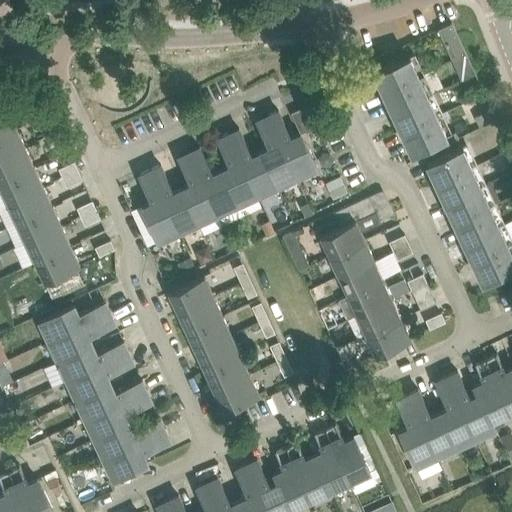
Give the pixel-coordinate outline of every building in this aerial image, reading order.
[(451,59),(452,59),(466,53),(452,21),(438,28),(452,59),(451,59)] [(460,79),(475,72),(466,53),(452,59),(460,79)] [(385,90),(420,74),(410,54),(375,70),(385,90)] [(420,74),(385,90),(394,110),(429,94),(444,86),(435,67),(420,74)] [(42,90),(27,97),(31,106),(46,99),(42,90)] [(429,94),(394,110),(403,130),(438,113),(429,94)] [(0,108),(0,132),(17,125),(8,105),(0,108)] [(279,108),(268,113),(297,175),(317,166),(301,131),(291,135),(279,108)] [(270,145),(261,149),(277,184),(297,175),(268,113),(257,118),(270,145)] [(456,130),(448,134),(438,113),(403,130),(412,150),(416,148),(419,156),(427,152),(459,137),(456,130)] [(41,128),(45,136),(60,128),(57,121),(41,128)] [(0,132),(0,156),(26,145),(17,125),(0,132)] [(437,180),(482,159),(475,143),(492,135),(488,125),(459,137),(427,152),(430,159),(428,160),(437,180)] [(277,184),(261,149),(252,153),(240,127),(229,132),(258,193),(277,184)] [(65,138),(60,128),(45,136),(49,145),(65,138)] [(238,203),(258,193),(229,132),(218,136),(231,163),(222,167),(238,203)] [(0,156),(0,180),(0,181),(35,164),(26,145),(0,156)] [(219,212),(238,203),(222,167),(213,171),(200,145),(190,150),(219,212)] [(199,221),(219,212),(190,150),(179,155),(191,181),(183,185),(199,221)] [(437,180),(446,200),(482,184),(473,164),(483,160),(482,159),(437,180)] [(59,167),(63,175),(79,168),(75,160),(59,167)] [(179,230),(199,221),(183,185),(174,190),(161,163),(151,168),(179,230)] [(35,164),(0,181),(10,201),(44,184),(35,164)] [(83,177),(79,168),(63,175),(67,184),(83,177)] [(179,230),(151,168),(140,173),(152,200),(143,204),(159,239),(179,230)] [(348,190),(340,174),(326,180),(334,197),(348,190)] [(19,220),(53,204),(44,184),(10,201),(19,220)] [(446,200),(455,220),(491,203),(482,184),(446,200)] [(391,201),(374,208),(368,195),(311,221),(315,230),(337,219),(340,225),(338,226),(322,233),(331,254),(366,238),(365,235),(357,219),(376,210),(380,218),(395,211),(391,201)] [(78,206),(82,215),(97,208),(93,199),(78,206)] [(306,215),(314,211),(309,200),(300,204),(306,215)] [(491,203),(455,220),(465,240),(500,223),(491,203)] [(19,220),(28,240),(63,224),(53,204),(19,220)] [(101,216),(97,208),(82,215),(86,224),(101,216)] [(267,233),(275,230),(270,218),(262,222),(267,233)] [(465,240),(474,259),(509,243),(500,223),(465,240)] [(28,240),(38,260),(72,244),(63,224),(28,240)] [(390,240),(394,249),(410,242),(405,233),(390,240)] [(111,238),(96,246),(100,254),(115,247),(111,238)] [(375,257),(366,238),(331,254),(340,273),(375,257)] [(410,242),(394,249),(398,257),(414,250),(410,242)] [(511,249),(509,243),(474,259),(483,279),(511,266),(511,249)] [(81,264),(72,244),(38,260),(47,280),(81,264)] [(201,263),(214,257),(208,244),(195,250),(201,263)] [(293,251),(300,268),(310,264),(302,247),(293,251)] [(179,261),(183,270),(194,265),(190,256),(179,261)] [(384,277),(375,257),(340,273),(349,293),(384,277)] [(233,266),(240,281),(250,276),(243,261),(233,266)] [(407,279),(411,288),(428,280),(424,272),(407,279)] [(169,289),(179,309),(214,293),(205,273),(169,289)] [(248,297),(257,292),(258,292),(250,276),(240,281),(248,297)] [(349,293),(339,298),(348,317),(393,296),(384,277),(349,293)] [(395,296),(410,289),(405,277),(389,284),(395,296)] [(411,288),(421,309),(437,301),(428,280),(411,288)] [(80,306),(104,296),(101,289),(77,298),(80,306)] [(179,309),(188,329),(223,313),(214,293),(179,309)] [(393,296),(348,317),(348,318),(358,313),(367,332),(402,316),(393,296)] [(49,338),(111,309),(106,299),(80,312),(75,302),(40,318),(49,338)] [(251,305),(259,320),(269,316),(262,300),(251,305)] [(111,309),(49,338),(58,358),(93,341),(90,333),(116,321),(111,309)] [(426,318),(431,327),(446,320),(442,311),(426,318)] [(188,329),(197,349),(232,333),(223,313),(188,329)] [(266,336),(274,333),(276,332),(269,316),(259,320),(266,336)] [(367,332),(368,335),(376,353),(412,336),(402,316),(367,332)] [(242,352),(232,333),(197,349),(206,369),(242,352)] [(0,361),(4,360),(9,357),(2,341),(0,338),(0,361)] [(67,378),(129,349),(125,339),(98,351),(93,341),(58,358),(67,378)] [(270,344),(277,360),(287,355),(280,340),(270,344)] [(67,378),(77,397),(112,381),(108,372),(135,360),(129,349),(67,378)] [(511,365),(505,369),(497,351),(489,355),(511,405),(511,408),(511,409),(511,365)] [(242,352),(206,369),(215,389),(251,372),(242,352)] [(284,375),(293,371),(294,370),(287,355),(277,360),(284,375)] [(498,426),(511,419),(511,409),(511,408),(511,405),(489,355),(476,361),(484,379),(477,382),(498,426)] [(0,373),(9,369),(4,360),(0,361),(0,373)] [(449,373),(478,435),(498,426),(477,382),(474,383),(478,392),(470,396),(458,369),(449,373)] [(251,372),(215,389),(224,409),(260,392),(251,372)] [(457,445),(478,435),(449,373),(437,379),(449,406),(441,409),(457,445)] [(112,381),(77,397),(86,417),(148,388),(143,378),(116,390),(112,381)] [(437,454),(457,445),(441,409),(431,414),(419,387),(408,392),(437,454)] [(148,388),(86,417),(95,437),(130,421),(126,411),(153,399),(148,388)] [(416,463),(434,455),(437,454),(408,392),(397,397),(410,424),(400,428),(416,463)] [(130,421),(95,437),(104,457),(166,428),(161,417),(134,429),(130,421)] [(336,420),(326,425),(350,479),(371,469),(354,434),(345,438),(336,420)] [(323,448),(314,452),(331,488),(350,479),(326,425),(315,430),(323,448)] [(171,438),(166,428),(104,457),(114,477),(149,460),(144,450),(171,438)] [(311,497),(331,488),(314,452),(306,457),(297,439),(287,444),(311,497)] [(274,471),(278,480),(279,480),(294,511),(296,511),(294,505),(311,497),(287,444),(276,449),(284,467),(274,471)] [(258,457),(249,461),(272,511),(294,511),(279,480),(278,480),(270,484),(258,457)] [(248,511),(272,511),(249,461),(236,467),(249,493),(241,497),(248,511)] [(9,468),(30,511),(53,511),(55,511),(38,476),(28,481),(20,463),(9,468)] [(0,498),(6,511),(30,511),(9,468),(0,472),(0,475),(7,491),(0,493),(0,498)] [(63,490),(56,474),(47,478),(55,494),(63,490)] [(223,511),(248,511),(241,497),(231,502),(218,475),(209,479),(223,511)] [(223,511),(209,479),(197,485),(209,511),(208,511),(223,511)] [(187,511),(179,493),(169,498),(175,511),(187,511)] [(175,511),(169,498),(158,503),(162,511),(175,511)]
